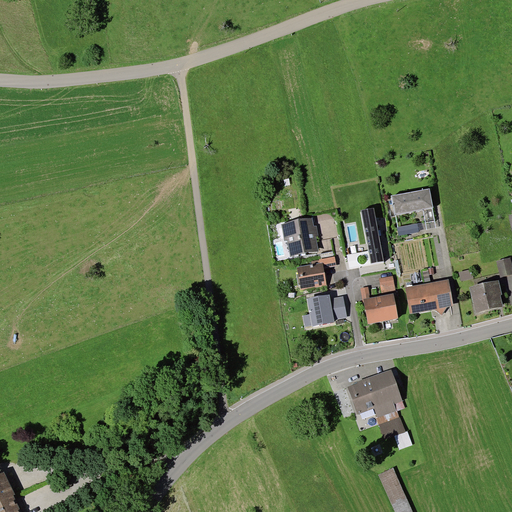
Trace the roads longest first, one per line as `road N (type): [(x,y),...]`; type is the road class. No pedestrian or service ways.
road 1 (tertiary): [(140,511),(191,449),(279,391),(345,362),(511,324)]
road 2 (tertiary): [(0,82),(177,67),(369,0)]
road 3 (track): [(227,421),(177,67)]
